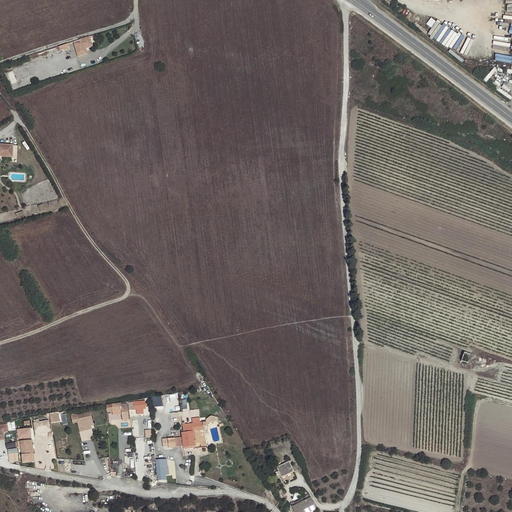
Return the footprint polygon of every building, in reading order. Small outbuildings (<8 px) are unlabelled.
[(93,43),(91,36),(74,41),(79,56),(85,54),(83,46),(93,43)] [(83,46),(85,54),(88,53),(87,48),(94,46),(93,43),(83,46)] [(0,143),(0,155),(13,156),(13,145),(0,143)] [(468,362),(470,354),(464,352),(461,361),(467,363),(468,362)] [(145,401),(132,402),(133,409),(136,409),(136,414),(143,413),(143,409),(146,408),(145,405),(145,403),(145,401)] [(120,403),(106,405),(107,412),(112,412),(121,411),(121,414),(122,421),(128,420),(127,404),(120,404),(120,403)] [(90,412),(71,417),(73,423),(77,422),(78,428),(91,425),(89,419),(92,418),(90,412)] [(33,421),(34,433),(50,433),(49,420),(33,421)] [(183,446),(183,448),(184,447),(190,447),(195,446),(193,431),(193,429),(198,429),(198,430),(203,430),(202,426),(206,426),(205,422),(200,423),(192,423),(187,424),(182,425),(183,432),(181,432),(182,437),(183,446)] [(8,429),(7,424),(0,425),(0,436),(4,435),(3,432),(3,430),(8,429)] [(82,433),(83,440),(95,438),(93,428),(85,430),(86,433),(82,433)] [(182,437),(167,438),(168,446),(168,447),(183,446),(182,437)] [(29,440),(20,441),(22,454),(30,454),(29,440)] [(30,454),(22,454),(23,463),(31,462),(30,454)] [(167,466),(166,459),(155,460),(157,476),(157,481),(162,480),(162,475),(163,475),(163,467),(167,466)] [(294,472),(289,461),(276,467),(283,481),(294,476),(292,472),(294,472)] [(303,511),(303,510),(314,505),(310,495),(308,496),(309,498),(295,505),(294,501),(290,503),(294,511),(303,511)]
